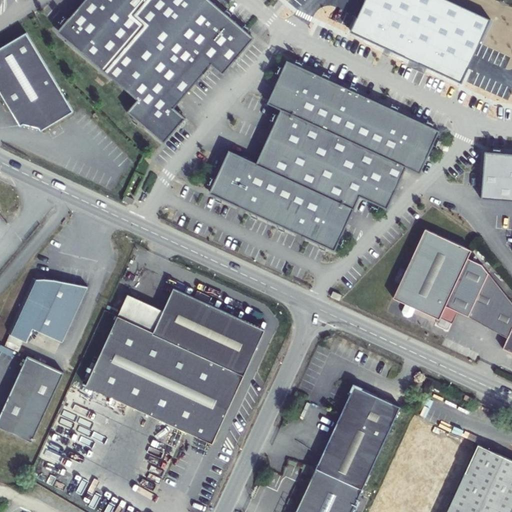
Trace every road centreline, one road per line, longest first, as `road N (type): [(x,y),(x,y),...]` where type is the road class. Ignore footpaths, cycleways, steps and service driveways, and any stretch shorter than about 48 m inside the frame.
road 1 (unclassified): [(316,309),(329,281),(453,155),(474,119)]
road 2 (unclassified): [(316,309),(223,511)]
road 3 (unclassified): [(316,309),(511,399)]
road 4 (unclassified): [(474,119),(287,31)]
road 5 (unclassified): [(163,181),(287,31)]
road 6 (unclassified): [(141,227),(316,309)]
road 7 (unclassified): [(0,162),(141,227)]
